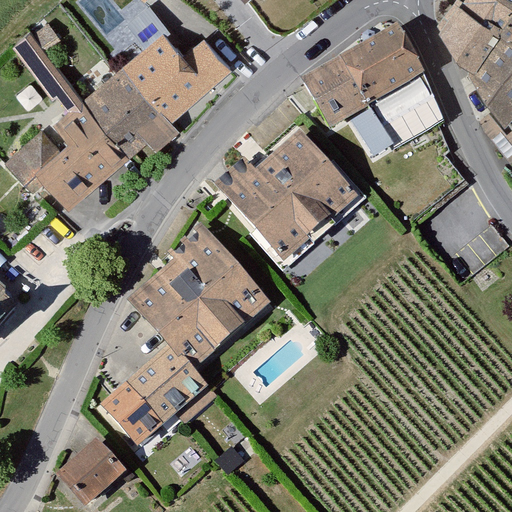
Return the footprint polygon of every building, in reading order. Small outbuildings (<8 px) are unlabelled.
[(511,0),(467,0),(442,35),(511,129),(511,0)] [(86,107),(33,43),(17,56),(36,80),(40,77),(72,119),(58,131),(76,150),(53,170),(34,149),(9,173),(39,202),(52,191),(74,215),(234,79),(208,47),(190,63),(167,41),(171,37),(151,14),(131,31),(149,53),(86,107)] [(405,40),(309,90),(336,134),(357,124),(383,165),(446,129),(405,40)] [(249,169),(223,197),(293,275),(367,210),(306,144),(263,182),(249,169)] [(183,272),(135,313),(176,359),(110,416),(146,457),(213,399),(197,382),(272,316),(204,238),(177,265),(183,272)] [(8,291),(0,283),(0,334),(22,310),(9,299),(8,291)] [(103,452),(64,487),(87,511),(98,511),(131,483),(103,452)]
